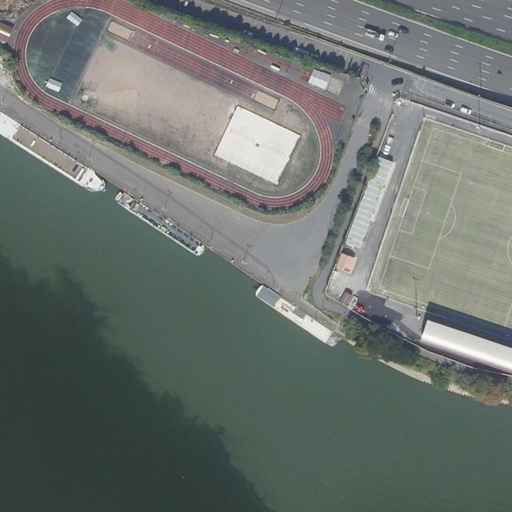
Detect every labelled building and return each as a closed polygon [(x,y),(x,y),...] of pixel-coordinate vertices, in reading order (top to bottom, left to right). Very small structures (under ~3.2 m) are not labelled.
[(71,16),(68,23),(80,28),(83,21),(71,16)] [(0,40),(7,44),(14,29),(2,23),(0,25),(0,40)] [(315,69),(309,83),(326,90),(331,76),(315,69)] [(58,92),(62,83),(50,78),(46,87),(58,92)] [(391,129),(384,152),(398,156),(405,133),(391,129)] [(392,161),(378,156),(346,242),(360,247),(392,161)] [(345,253),(340,268),(353,272),(358,257),(345,253)] [(350,294),(343,290),(337,298),(345,302),(350,294)] [(429,321),(423,338),(468,354),(511,368),(511,351),(500,348),(501,346),(489,341),(488,343),(476,340),(477,338),(465,334),(464,336),(440,327),(441,326),(429,321)]
